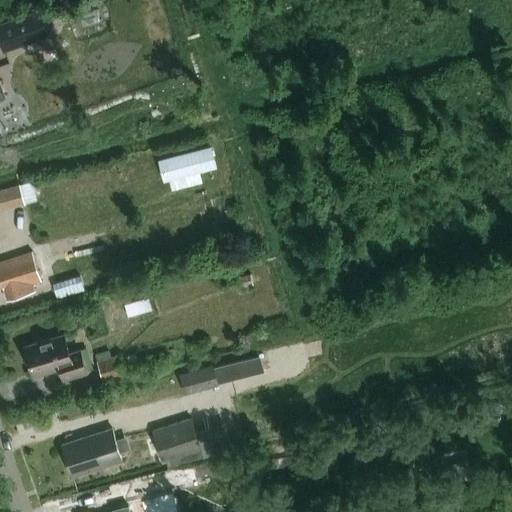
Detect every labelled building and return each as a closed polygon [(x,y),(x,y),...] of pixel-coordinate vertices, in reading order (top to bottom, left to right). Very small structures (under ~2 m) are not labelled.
[(80,13),(83,25),(100,20),(97,8),(80,13)] [(39,10),(0,24),(0,34),(5,49),(48,34),(39,10)] [(0,85),(0,132),(0,133),(0,131),(0,103),(8,101),(2,84),(0,85)] [(165,178),(215,165),(210,146),(160,159),(165,178)] [(19,183),(0,188),(0,209),(25,202),(19,183)] [(31,281),(40,278),(31,251),(0,261),(0,284),(2,284),(8,303),(35,294),(31,281)] [(251,273),(239,276),(242,286),(254,283),(251,273)] [(133,301),(125,303),(128,315),(136,313),(133,301)] [(88,370),(83,354),(71,358),(64,335),(26,346),(35,374),(62,366),(65,377),(88,370)] [(98,353),(106,380),(129,373),(123,352),(114,355),(112,349),(98,353)] [(214,363),(180,372),(185,393),(219,383),(214,363)] [(191,416),(152,429),(162,461),(202,448),(191,416)] [(71,475),(123,458),(121,450),(117,438),(113,428),(62,444),(71,475)] [(123,436),(117,438),(121,450),(127,448),(123,436)] [(469,459),(451,462),(453,480),(471,478),(469,459)] [(112,506),(113,511),(131,511),(128,502),(112,506)]
